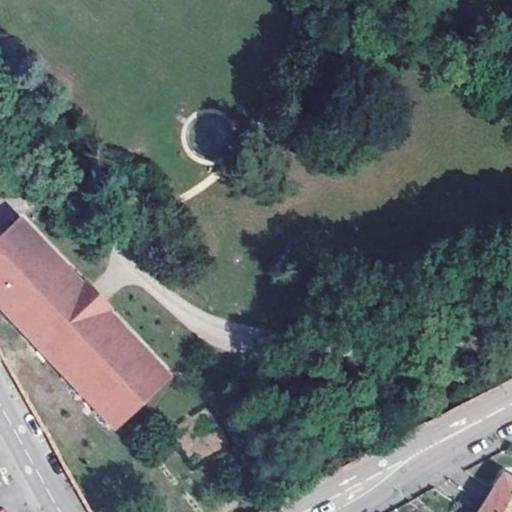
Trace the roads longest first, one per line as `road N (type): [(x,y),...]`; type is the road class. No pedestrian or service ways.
road 1 (tertiary): [(511,403),(316,511)]
road 2 (tertiary): [(61,511),(0,407)]
